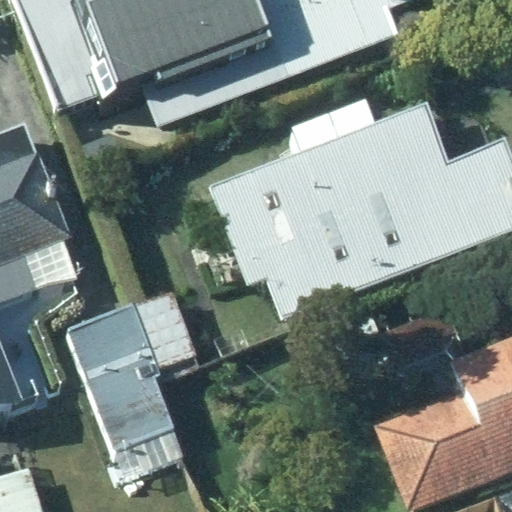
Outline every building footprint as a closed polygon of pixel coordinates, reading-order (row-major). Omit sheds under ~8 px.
[(112,0),(4,0),(58,133),(103,114),(110,131),(140,119),(155,154),(398,55),(391,38),(444,16),(437,0),(166,0),(120,19),(112,0)] [(424,135),(200,223),(238,319),(266,308),(282,346),(511,255),(511,183),(506,168),(446,191),(424,135)] [(0,455),(39,440),(3,345),(85,314),(23,152),(0,160),(0,455)] [(170,305),(62,344),(107,467),(175,443),(156,390),(196,376),(170,305)] [(447,321),(383,345),(360,354),(376,396),(463,363),(447,321)] [(459,421),(374,454),(396,511),(453,511),(511,489),(511,363),(446,389),(459,421)] [(35,511),(22,479),(0,488),(0,511),(35,511)]
